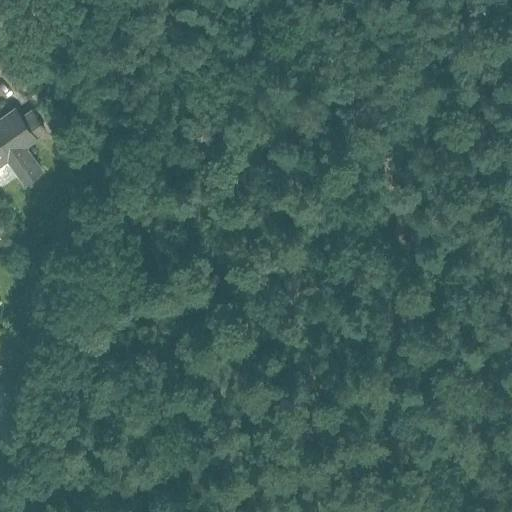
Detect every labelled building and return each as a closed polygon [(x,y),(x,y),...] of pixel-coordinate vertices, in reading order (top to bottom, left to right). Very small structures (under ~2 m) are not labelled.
[(25,181),(42,169),(24,145),(46,129),(32,110),(22,117),(16,108),(0,120),(0,162),(8,157),(25,181)] [(71,291),(61,300),(68,308),(78,299),(71,291)] [(58,370),(52,358),(41,364),(47,375),(58,370)] [(0,431),(1,432),(22,445),(38,405),(24,396),(0,380),(0,374),(4,368),(0,365),(0,431)] [(0,446),(0,456),(7,461),(13,465),(17,458),(0,446)]
